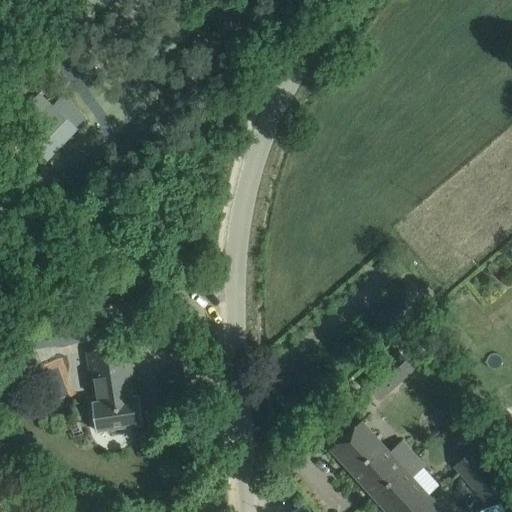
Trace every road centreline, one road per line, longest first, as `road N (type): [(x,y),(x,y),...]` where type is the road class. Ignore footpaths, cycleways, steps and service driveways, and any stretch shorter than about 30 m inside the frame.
road 1 (unclassified): [(234,304),(242,215),(268,127),(314,46),(352,0)]
road 2 (unclassified): [(0,129),(117,248),(188,298),(234,304)]
road 3 (unclassified): [(247,511),(234,304)]
